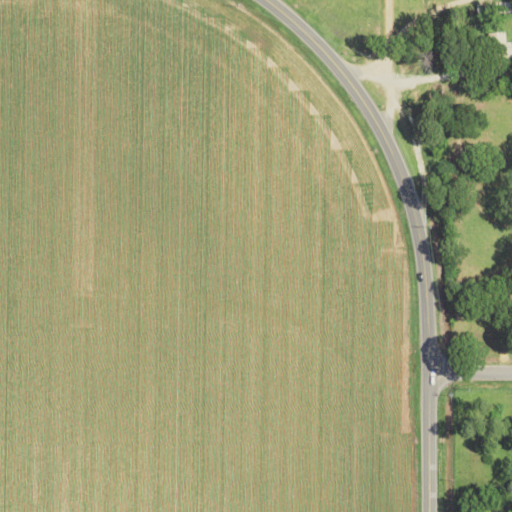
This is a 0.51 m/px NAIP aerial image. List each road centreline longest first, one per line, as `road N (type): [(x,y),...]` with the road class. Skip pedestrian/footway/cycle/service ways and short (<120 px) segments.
road 1 (secondary): [(268,0),(353,82),(387,136),(420,225),(431,315),(432,511)]
road 2 (residential): [(387,136),(384,0)]
